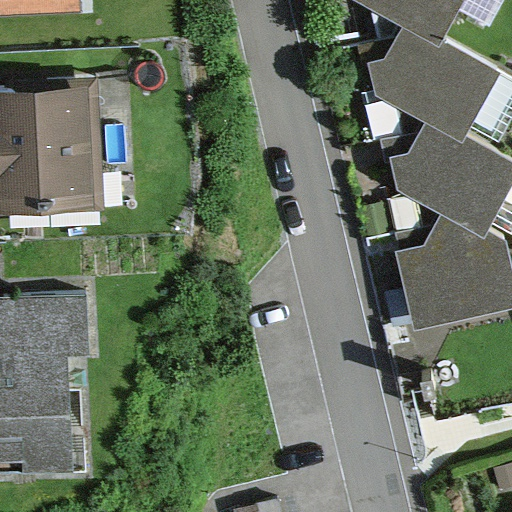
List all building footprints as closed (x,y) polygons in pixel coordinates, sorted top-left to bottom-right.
[(382,0),(407,12),(436,27),(450,0),(382,0)] [(436,27),(407,12),(373,80),(427,107),(463,125),(497,57),(436,27)] [(94,89),(0,95),(0,211),(101,205),(94,89)] [(511,186),(511,149),(463,125),(427,107),(393,175),(442,200),(492,226),(511,186)] [(507,290),(492,226),(442,200),(425,232),(397,237),(408,307),(507,290)] [(0,466),(72,462),(65,354),(94,352),(90,290),(0,296),(0,466)] [(283,511),(280,501),(241,511),(283,511)]
